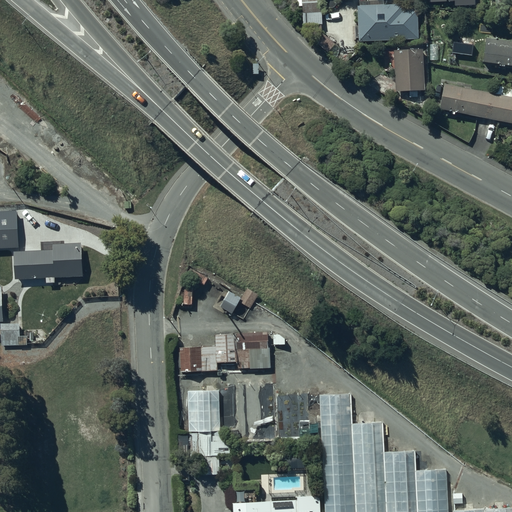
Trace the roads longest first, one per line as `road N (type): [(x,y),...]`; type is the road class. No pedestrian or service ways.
road 1 (trunk): [(123,0),(292,169),(511,322)]
road 2 (unclassified): [(159,511),(150,294),(164,224),(295,63)]
road 3 (trunk): [(511,365),(329,254),(158,107)]
road 4 (tertiary): [(295,63),(374,120),(511,197)]
road 5 (trunk): [(158,107),(19,0)]
road 6 (trunk): [(158,107),(72,0)]
